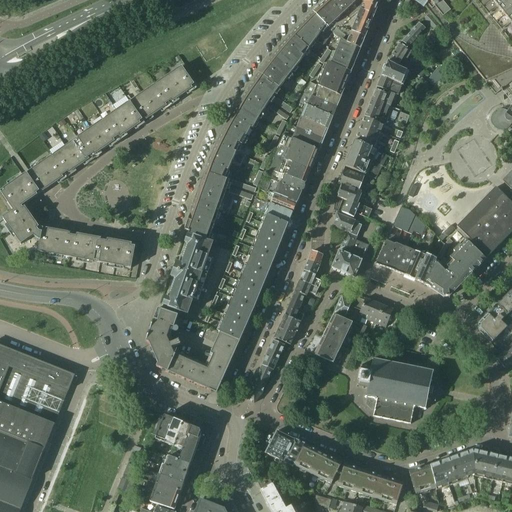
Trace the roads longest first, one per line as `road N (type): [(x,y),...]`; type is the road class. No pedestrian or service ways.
road 1 (residential): [(450,319),(363,286),(334,285),(265,412),(380,465),(471,441),(511,448)]
road 2 (residential): [(222,412),(394,0)]
road 3 (residential): [(160,242),(104,228),(64,203),(116,151),(177,112),(219,99)]
road 4 (unclassified): [(28,511),(88,361)]
road 5 (residential): [(219,99),(160,242)]
road 6 (residential): [(117,346),(118,363),(135,386),(217,423)]
road 7 (residential): [(301,0),(219,99)]
road 8 (residential): [(222,412),(147,379),(117,346)]
